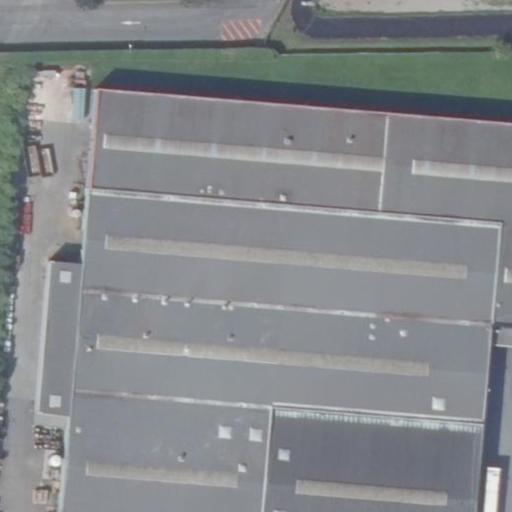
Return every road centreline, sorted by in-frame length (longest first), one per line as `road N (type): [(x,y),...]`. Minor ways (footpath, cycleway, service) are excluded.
road 1 (unknown): [(15,511),(45,113)]
road 2 (unknown): [(498,511),(511,374)]
